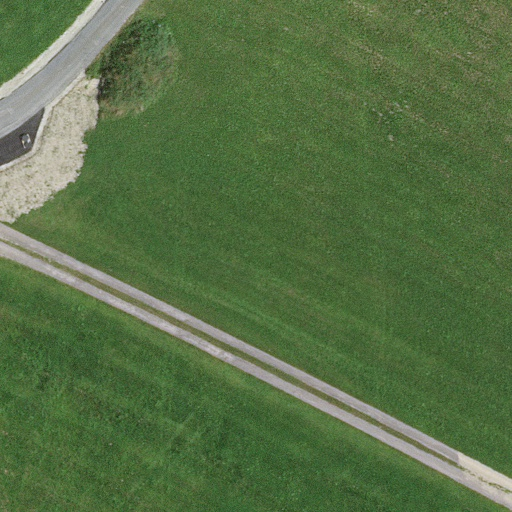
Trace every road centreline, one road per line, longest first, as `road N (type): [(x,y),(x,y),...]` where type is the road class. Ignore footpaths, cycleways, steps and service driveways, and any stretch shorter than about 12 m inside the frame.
road 1 (track): [(511,501),(0,244)]
road 2 (unclassified): [(0,126),(55,88),(132,0)]
